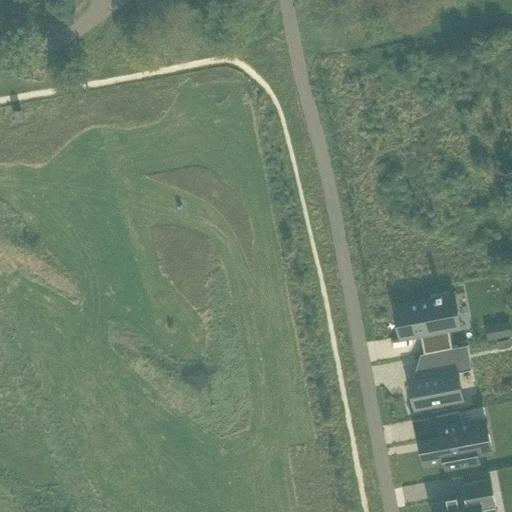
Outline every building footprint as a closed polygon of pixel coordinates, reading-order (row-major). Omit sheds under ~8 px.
[(438,297),(395,305),(401,336),(414,334),(414,331),(421,330),(425,352),(453,347),(449,327),(460,325),(454,294),(443,296),(442,293),(438,294),(438,297)] [(511,334),(510,322),(498,324),(501,337),(511,334)] [(510,339),(497,341),(499,349),(511,347),(510,339)] [(430,377),(410,380),(415,407),(464,398),(454,347),(453,347),(425,352),(421,353),(421,354),(425,354),(430,377)] [(441,435),(421,439),(425,462),(446,458),(447,466),(479,460),(478,452),(492,449),(486,418),(462,423),(460,411),(437,415),(441,435)] [(447,499),(433,501),(434,511),(483,511),(483,508),(496,505),(491,477),(465,482),(467,495),(458,497),(457,494),(447,496),(447,499)]
